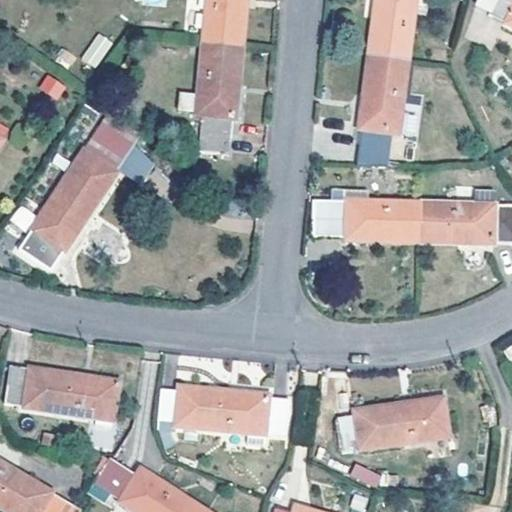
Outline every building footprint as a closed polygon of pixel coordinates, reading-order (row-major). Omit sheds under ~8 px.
[(211,0),(207,44),(247,47),(250,0),(211,0)] [(381,0),(373,58),(412,63),(419,9),(412,8),(413,0),(381,0)] [(429,12),(431,0),(413,0),(412,8),(419,9),(429,12)] [(493,16),(500,0),(494,0),(488,13),(493,16)] [(511,0),(500,0),(493,16),(511,25),(511,0)] [(81,58),(96,68),(113,42),(98,32),(81,58)] [(237,121),(240,122),(247,47),(207,44),(203,97),(209,97),(207,115),(200,115),(197,155),(234,159),(237,121)] [(76,68),(81,61),(69,52),(64,59),(76,68)] [(412,63),(373,58),(364,131),(366,132),(361,169),(391,169),(396,135),(399,115),(405,116),(412,63)] [(38,88),(58,100),(66,86),(47,74),(38,88)] [(178,111),(192,112),(192,91),(178,91),(178,111)] [(207,115),(209,97),(203,97),(200,115),(207,115)] [(402,136),(405,116),(399,115),(396,135),(402,136)] [(53,219),(40,239),(67,257),(146,138),(114,117),(48,215),(53,219)] [(348,204),(348,193),(337,192),(337,204),(348,204)] [(372,205),(372,194),(348,193),(348,204),(372,205)] [(498,208),(499,193),(479,193),(479,207),(498,208)] [(424,244),(425,206),(372,205),(348,204),(337,204),(317,204),(316,240),(350,241),(350,242),(424,244)] [(27,230),(35,213),(18,205),(10,222),(27,230)] [(511,207),(498,208),(479,207),(425,206),(424,244),(511,246),(511,207)] [(40,239),(53,219),(48,215),(35,234),(40,239)] [(511,344),(503,352),(511,362),(511,344)] [(9,407),(101,420),(102,414),(119,416),(123,385),(14,369),(9,407)] [(180,434),(180,429),(248,435),(253,435),(253,432),(270,433),(269,437),(291,438),(294,402),(273,400),(273,398),(183,390),(183,393),(166,392),(162,432),(163,432),(172,433),(180,434)] [(452,432),(448,401),(359,414),(360,418),(342,421),(347,450),(365,448),(365,452),(437,441),(436,435),(452,432)] [(116,430),(119,416),(102,414),(101,420),(100,428),(116,430)] [(178,448),(172,433),(163,432),(170,451),(178,448)] [(268,448),(269,437),(270,433),(253,432),(253,435),(252,447),(268,448)] [(453,439),(452,432),(436,435),(437,441),(453,439)] [(84,511),(0,461),(0,506),(9,511),(84,511)] [(115,461),(98,485),(126,503),(125,504),(136,511),(207,511),(160,481),(157,487),(142,478),(115,461)] [(349,478),(378,488),(382,473),(353,464),(349,478)] [(162,477),(148,468),(142,478),(157,487),(160,481),(162,477)]
